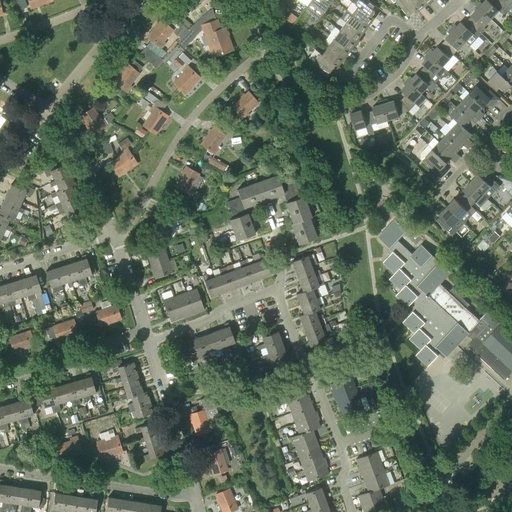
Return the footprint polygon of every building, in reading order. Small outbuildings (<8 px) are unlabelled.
[(186,0),(192,9),(198,6),(196,3),(201,0),(186,0)] [(313,0),(321,5),(319,7),(326,12),(331,4),(334,0),(313,0)] [(354,0),(353,2),(357,4),(375,18),(375,17),(377,14),(375,13),(379,8),(368,0),(354,0)] [(419,11),(409,0),(397,0),(397,1),(409,16),(414,11),(416,13),(418,11),(419,11)] [(409,0),(419,11),(427,5),(422,0),(409,0)] [(505,9),(497,0),(493,5),(488,0),(485,0),(483,3),(480,1),(477,5),(491,19),(499,11),(501,13),(505,9)] [(511,0),(497,0),(505,9),(511,14),(511,0)] [(369,26),(375,18),(357,4),(356,5),(359,6),(353,14),(369,26)] [(491,19),(477,5),(473,9),(476,11),(471,16),(472,17),(469,21),(482,33),(486,37),(490,33),(484,27),(491,19)] [(181,21),(184,18),(187,15),(180,9),(175,15),(181,21)] [(293,20),(300,15),(296,10),(289,14),(293,20)] [(369,26),(353,14),(347,22),(363,34),(369,26)] [(188,27),(191,24),(184,18),(181,21),(188,27)] [(202,25),(200,19),(188,29),(177,42),(183,48),(203,28),(213,56),(232,49),(224,28),(220,29),(217,20),(216,20),(202,25)] [(161,20),(148,37),(161,48),(165,43),(163,41),(172,30),(161,20)] [(482,33),(469,21),(465,25),(461,22),(457,26),(455,24),(451,28),(466,42),(472,35),(477,39),(482,33)] [(363,34),(347,22),(341,30),(359,43),(361,40),(359,39),(363,34)] [(466,42),(451,28),(448,32),(450,34),(446,38),(449,41),(445,46),(454,54),(458,50),(466,42)] [(359,43),(341,30),(335,38),(351,50),(354,45),(356,46),(359,43)] [(507,40),(503,36),(498,41),(502,45),(507,40)] [(351,50),(335,38),(329,46),(345,58),(351,50)] [(140,54),(155,67),(162,59),(147,46),(140,54)] [(345,58),(329,46),(323,55),(339,66),(345,58)] [(454,54),(445,46),(442,50),(438,46),(434,51),(432,49),(428,53),(443,66),(451,58),(450,58),(454,54)] [(493,54),(490,50),(485,55),(489,59),(493,54)] [(339,66),(323,55),(321,53),(315,61),(331,73),(334,68),(336,69),(338,66),(339,66)] [(450,73),(443,66),(428,53),(425,56),(427,58),(423,63),(426,66),(422,70),(435,82),(440,77),(450,73)] [(179,68),(184,63),(178,57),(173,62),(179,68)] [(138,73),(130,66),(128,64),(114,80),(132,96),(136,90),(129,85),(138,73)] [(184,72),(179,78),(174,83),(184,93),(199,77),(187,65),(182,70),(184,72)] [(503,75),(511,83),(511,71),(509,68),(503,75)] [(438,85),(435,82),(422,70),(418,74),(417,73),(413,78),(411,76),(407,80),(422,93),(427,87),(432,91),(438,85)] [(511,83),(503,75),(498,70),(491,78),(487,82),(497,91),(501,87),(506,92),(510,88),(511,89),(511,83)] [(426,98),(422,93),(407,80),(404,83),(406,85),(402,90),(407,95),(402,100),(409,111),(416,103),(419,106),(426,98)] [(456,93),(462,86),(459,83),(453,90),(456,93)] [(470,93),(484,106),(488,103),(492,106),(499,99),(489,90),(485,94),(476,86),(470,93)] [(154,104),(158,99),(148,92),(145,97),(154,104)] [(236,111),(244,119),(249,114),(247,112),(258,102),(248,92),(232,106),(236,111)] [(484,106),(470,93),(469,93),(470,93),(464,100),(482,117),(485,114),(481,110),(484,106)] [(138,105),(144,109),(148,103),(142,99),(138,105)] [(409,111),(402,100),(395,103),(395,100),(389,102),(388,99),(383,101),(389,120),(399,116),(399,114),(409,111)] [(482,117),(464,100),(457,107),(471,120),(475,116),(479,120),(482,117)] [(389,120),(383,101),(378,102),(379,105),(373,107),(374,111),(369,113),(372,124),(377,123),(378,123),(389,120)] [(143,125),(155,133),(167,116),(153,106),(150,111),(152,113),(143,125)] [(433,111),(436,114),(441,109),(437,106),(433,111)] [(471,120),(457,107),(450,114),(459,122),(459,121),(469,131),(472,128),(468,124),(471,120)] [(92,134),(107,125),(103,119),(101,121),(93,108),(81,116),(92,134)] [(372,124),(369,113),(363,114),(362,110),(356,112),(355,109),(350,110),(351,113),(355,130),(367,126),(369,134),(374,132),(372,124)] [(438,116),(436,114),(433,111),(428,116),(433,121),(438,116)] [(111,112),(104,116),(108,123),(113,120),(112,119),(114,117),(111,112)] [(0,146),(14,125),(6,120),(0,129),(0,146)] [(459,121),(459,122),(452,128),(471,146),(474,143),(470,139),(473,135),(469,131),(459,121)] [(142,137),(146,131),(138,126),(134,132),(142,137)] [(219,149),(217,147),(225,135),(214,126),(201,144),(215,154),(219,149)] [(420,137),(425,132),(418,126),(414,131),(420,137)] [(471,146),(452,128),(446,135),(460,149),(464,145),(468,149),(471,146)] [(460,149),(446,135),(440,142),(458,159),(461,156),(457,152),(460,149)] [(118,175),(137,163),(126,148),(132,144),(127,137),(118,143),(123,152),(122,153),(123,155),(111,163),(118,175)] [(107,153),(113,151),(110,142),(103,144),(107,153)] [(458,159),(440,142),(433,149),(448,162),(451,158),(455,162),(458,159)] [(409,155),(412,149),(407,147),(404,153),(409,155)] [(433,149),(426,156),(427,156),(423,160),(441,178),(448,170),(444,166),(448,162),(433,149)] [(210,156),(206,154),(203,159),(207,161),(224,170),(227,164),(210,155),(210,156)] [(52,174),(55,180),(55,181),(70,173),(65,163),(45,173),(46,177),(52,174)] [(190,194),(194,188),(191,186),(198,173),(186,166),(175,185),(190,194)] [(471,182),(488,198),(500,186),(486,172),(482,176),(479,174),(471,182)] [(55,181),(55,180),(49,183),(51,187),(57,184),(59,190),(50,194),(74,183),(70,173),(55,181)] [(267,178),(272,192),(276,191),(278,195),(284,193),(283,192),(282,188),(280,183),(278,179),(277,175),(267,178)] [(257,182),(264,200),(270,198),(268,194),(272,192),(267,178),(257,182)] [(247,186),(252,199),(256,198),(258,203),(264,200),(257,182),(247,186)] [(462,197),(472,206),(476,202),(481,206),(488,198),(471,182),(463,190),(466,193),(462,197)] [(74,183),(50,194),(52,198),(57,195),(60,201),(75,194),(71,185),(74,183)] [(6,194),(22,201),(24,195),(30,197),(32,194),(11,184),(6,194)] [(237,190),(238,193),(240,197),(241,201),(243,205),(244,208),(250,206),(248,201),(252,199),(247,186),(237,190)] [(22,201),(6,194),(2,204),(17,211),(23,213),(24,209),(19,207),(22,201)] [(75,194),(60,201),(55,204),(57,208),(62,205),(65,211),(80,204),(75,194)] [(294,211),(308,206),(304,196),(285,203),(288,209),(292,207),(294,211)] [(448,207),(464,222),(466,224),(477,211),(472,206),(462,197),(458,201),(455,198),(448,207)] [(17,211),(2,204),(0,208),(0,214),(9,219),(18,223),(20,219),(14,217),(17,211)] [(80,204),(65,211),(68,217),(62,220),(64,224),(84,214),(80,204)] [(181,218),(185,210),(172,204),(169,212),(163,209),(153,229),(169,236),(172,230),(169,229),(176,215),(181,218)] [(308,206),(294,211),(295,215),(291,217),(293,223),(309,217),(311,217),(308,206)] [(464,222),(448,207),(440,215),(443,217),(439,222),(452,235),(464,222)] [(238,216),(233,218),(229,220),(233,230),(246,225),(245,221),(250,219),(247,213),(238,216)] [(9,219),(0,214),(0,226),(5,228),(5,229),(10,231),(12,227),(6,225),(9,219)] [(309,217),(293,223),(291,223),(293,230),(298,228),(299,232),(313,227),(309,217)] [(469,333),(475,338),(468,345),(506,381),(511,374),(511,334),(501,323),(500,324),(488,312),(480,320),(466,308),(470,304),(452,288),(449,291),(440,283),(451,272),(440,261),(433,255),(422,244),(413,254),(398,240),(407,231),(395,219),(379,237),(390,248),(388,251),(391,254),(383,262),(395,273),(390,278),(402,289),(396,295),(409,307),(406,310),(410,314),(403,322),(415,333),(410,338),(421,349),(416,354),(428,366),(439,354),(438,353),(441,350),(447,356),(469,333)] [(191,234),(199,231),(196,222),(188,226),(191,234)] [(47,236),(53,233),(50,224),(43,227),(47,236)] [(246,225),(233,230),(237,240),(255,234),(253,227),(248,229),(246,225)] [(313,227),(299,232),(301,236),(296,238),(298,244),(317,237),(313,227)] [(202,242),(208,240),(206,234),(200,237),(202,242)] [(25,246),(28,240),(22,237),(19,243),(25,246)] [(176,245),(179,252),(185,250),(183,243),(176,245)] [(147,254),(151,266),(168,261),(163,244),(154,247),(156,252),(147,254)] [(255,263),(260,278),(271,274),(263,253),(259,255),(261,260),(255,263)] [(296,271),(317,264),(313,253),(292,261),(296,271)] [(83,259),(76,261),(83,285),(84,285),(88,300),(93,298),(87,284),(85,276),(96,273),(93,263),(89,265),(85,254),(82,255),(83,259)] [(260,278),(255,263),(248,265),(246,259),(242,261),(250,282),(260,278)] [(492,263),(487,259),(484,264),(488,268),(492,263)] [(83,285),(76,261),(66,265),(71,280),(77,279),(80,286),(83,285)] [(168,261),(151,266),(155,278),(172,272),(168,261)] [(250,282),(242,261),(239,262),(241,268),(234,270),(240,285),(250,282)] [(317,264),(296,271),(299,281),(315,276),(326,272),(325,269),(319,271),(317,264)] [(71,280),(66,265),(56,268),(61,284),(67,282),(69,287),(73,286),(71,280)] [(240,285),(234,270),(228,272),(226,266),(222,268),(230,289),(240,285)] [(63,289),(61,284),(56,268),(45,271),(50,287),(57,285),(59,291),(63,289)] [(230,289),(222,268),(219,269),(221,275),(214,277),(220,293),(230,289)] [(25,278),(32,299),(33,299),(37,315),(42,313),(37,297),(36,298),(34,292),(39,291),(41,290),(36,274),(25,278)] [(220,293),(214,277),(208,279),(206,274),(202,275),(210,296),(220,293)] [(484,285),(489,279),(484,275),(479,281),(484,285)] [(315,276),(299,281),(303,291),(312,288),(324,283),(323,280),(317,282),(315,276)] [(503,282),(497,276),(493,281),(499,287),(503,282)] [(15,281),(20,297),(26,295),(29,300),(32,299),(25,278),(15,281)] [(5,284),(12,306),(16,304),(14,299),(20,297),(15,281),(5,284)] [(0,285),(0,302),(2,309),(8,307),(12,306),(5,284),(0,285)] [(185,292),(193,313),(204,309),(196,288),(185,292)] [(312,288),(303,291),(296,294),(300,304),(316,298),(321,296),(320,292),(314,294),(312,288)] [(45,308),(39,291),(34,292),(36,298),(37,297),(41,309),(45,308)] [(174,296),(182,317),(193,313),(185,292),(174,296)] [(171,321),(182,317),(174,296),(163,300),(171,321)] [(316,298),(300,304),(304,314),(314,310),(325,306),(323,303),(318,305),(316,298)] [(82,312),(94,309),(91,300),(79,304),(82,312)] [(116,305),(96,312),(99,321),(100,325),(121,318),(116,305)] [(314,310),(304,314),(299,315),(303,326),(318,320),(324,318),(322,314),(317,316),(314,310)] [(40,327),(47,324),(45,317),(37,320),(40,327)] [(73,319),(53,326),(58,340),(78,333),(73,319)] [(318,320),(303,326),(306,335),(329,327),(328,323),(320,326),(318,320)] [(218,330),(227,353),(231,352),(228,344),(239,340),(236,331),(231,333),(228,322),(224,324),(225,327),(218,330)] [(329,327),(306,335),(309,342),(305,344),(306,347),(317,344),(318,348),(327,345),(323,334),(331,331),(329,327)] [(50,340),(46,328),(41,330),(45,342),(50,340)] [(258,350),(266,347),(281,342),(279,335),(283,334),(281,330),(271,333),(269,329),(260,332),(264,343),(257,346),(258,350)] [(227,353),(218,330),(209,334),(214,349),(220,347),(223,354),(227,353)] [(29,331),(9,338),(14,351),(34,344),(29,331)] [(214,349),(209,334),(198,337),(206,358),(210,357),(208,351),(214,349)] [(206,358),(198,337),(189,341),(195,356),(201,354),(203,360),(206,358)] [(197,364),(195,356),(189,341),(182,343),(181,339),(177,341),(181,351),(176,353),(180,362),(191,358),(193,365),(197,364)] [(281,342),(266,347),(268,353),(260,356),(262,360),(285,352),(281,342)] [(285,352),(262,360),(260,361),(261,364),(271,361),(273,367),(289,362),(285,352)] [(121,377),(137,372),(133,362),(123,365),(121,359),(110,363),(113,372),(119,371),(121,377)] [(80,379),(85,395),(87,403),(91,402),(89,394),(100,391),(98,382),(93,383),(90,372),(86,373),(87,377),(80,379)] [(124,387),(140,382),(137,372),(121,377),(115,379),(116,383),(122,381),(124,387)] [(334,395),(355,387),(351,376),(330,383),(334,395)] [(85,395),(80,379),(70,382),(77,404),(80,403),(79,397),(85,395)] [(77,404),(70,382),(60,385),(65,401),(71,399),(73,405),(77,404)] [(143,393),(143,392),(140,382),(124,387),(126,394),(120,395),(121,399),(131,397),(143,393)] [(65,401),(60,385),(50,388),(57,412),(61,411),(58,403),(65,401)] [(57,412),(50,388),(43,390),(42,386),(32,389),(36,405),(43,403),(44,407),(51,405),(53,413),(57,412)] [(355,387),(334,395),(338,405),(359,398),(355,387)] [(143,392),(143,393),(131,397),(133,402),(127,404),(128,408),(150,401),(147,391),(143,392)] [(291,412),(312,405),(308,393),(287,401),(291,412)] [(222,413),(219,405),(220,405),(216,395),(200,399),(203,407),(206,406),(207,410),(212,408),(215,416),(222,413)] [(271,407),(286,402),(284,397),(272,401),(273,402),(270,403),(271,407)] [(29,398),(18,401),(26,427),(26,428),(30,427),(27,416),(33,414),(29,398)] [(359,398),(338,405),(343,417),(363,409),(359,398)] [(26,427),(18,401),(8,404),(13,420),(19,418),(22,428),(26,427)] [(153,412),(150,401),(128,408),(132,419),(153,412)] [(13,420),(8,404),(0,406),(0,414),(4,429),(5,432),(9,431),(6,422),(13,420)] [(312,405),(291,412),(295,423),(316,416),(312,405)] [(78,408),(80,415),(86,413),(85,406),(78,408)] [(204,410),(190,414),(197,435),(210,430),(204,410)] [(70,415),(72,423),(78,421),(76,414),(70,415)] [(295,423),(299,434),(313,430),(320,427),(316,416),(295,423)] [(144,437),(159,432),(156,421),(135,428),(136,432),(142,430),(144,437)] [(103,442),(97,444),(102,458),(122,451),(117,435),(115,436),(113,430),(100,434),(103,442)] [(317,440),(313,430),(299,434),(291,437),(296,448),(317,440)] [(147,447),(163,442),(159,432),(144,437),(138,439),(139,443),(145,441),(147,447)] [(71,441),(57,445),(61,459),(82,452),(77,436),(70,438),(71,441)] [(317,440),(296,448),(296,450),(300,459),(320,451),(317,440)] [(166,453),(163,442),(147,447),(149,453),(143,455),(144,459),(166,453)] [(232,455),(239,453),(236,445),(230,448),(232,455)] [(213,474),(227,469),(225,464),(229,462),(225,448),(221,449),(207,453),(213,474)] [(320,451),(300,459),(303,470),(324,462),(320,451)] [(360,470),(381,462),(377,451),(356,458),(360,470)] [(324,462),(303,470),(308,481),(329,473),(324,462)] [(385,473),(381,462),(360,470),(364,481),(385,473)] [(358,495),(379,488),(393,483),(389,472),(385,473),(364,481),(368,491),(358,495)] [(5,509),(9,485),(2,484),(3,480),(0,479),(0,500),(2,501),(1,509),(5,509)] [(241,494),(248,491),(244,484),(238,487),(241,494)] [(17,503),(19,487),(9,485),(5,509),(9,510),(10,502),(17,503)] [(30,488),(26,511),(30,511),(31,505),(43,507),(44,498),(40,497),(41,486),(37,486),(37,490),(30,488)] [(26,511),(30,488),(19,487),(17,503),(23,504),(22,511),(26,511)] [(309,503),(325,497),(321,487),(305,493),(289,498),(292,505),(302,501),(301,498),(307,496),(309,503)] [(229,488),(216,494),(223,511),(228,511),(237,508),(229,488)] [(362,506),(383,498),(379,488),(358,495),(362,506)] [(62,511),(65,494),(55,492),(51,511),(62,511)] [(73,511),(76,496),(65,494),(62,511),(66,511),(67,511),(73,511)] [(76,496),(73,511),(83,511),(86,497),(76,496)] [(86,497),(83,511),(95,511),(97,499),(86,497)] [(116,511),(119,498),(108,497),(105,511),(116,511)] [(325,497),(309,503),(311,509),(304,511),(303,511),(314,511),(328,507),(325,497)] [(127,511),(129,500),(119,498),(116,511),(127,511)] [(383,498),(362,506),(363,511),(381,511),(387,510),(383,498)] [(137,511),(140,502),(129,500),(127,511),(137,511)] [(137,511),(148,511),(150,503),(140,502),(137,511)] [(159,511),(161,505),(150,503),(148,511),(159,511)]
